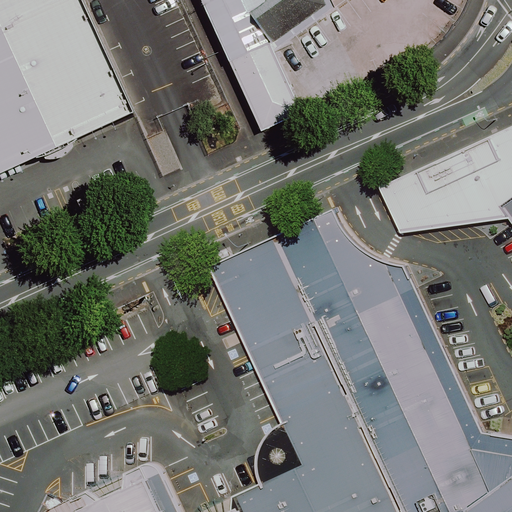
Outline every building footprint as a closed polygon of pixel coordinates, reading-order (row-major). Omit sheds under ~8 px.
[(0,0),(0,173),(129,118),(79,0),(0,0)] [(190,0),(221,67),(263,50),(319,16),(311,0),(190,0)] [(403,234),(511,219),(511,220),(511,436),(485,433),(407,267),(381,259),(356,244),(347,233),(338,212),(273,244),(396,511),(511,511),(511,128),(382,186),(403,234)] [(396,511),(273,244),(213,268),(284,422),(274,428),(266,437),(259,449),(257,460),(258,483),(231,494),(236,510),(236,511),(396,511)] [(178,511),(153,466),(122,470),(120,488),(94,500),(86,488),(71,494),(39,425),(29,417),(17,418),(0,425),(0,511),(178,511)]
